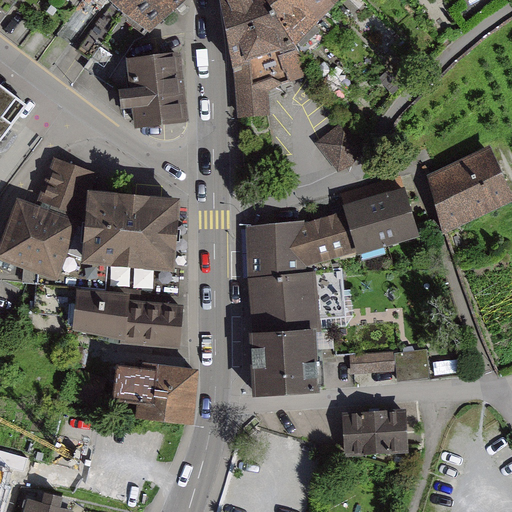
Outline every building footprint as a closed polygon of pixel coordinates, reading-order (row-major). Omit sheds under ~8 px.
[(114,0),(108,6),(148,39),(186,0),(114,0)] [(251,0),(228,0),(224,2),(228,45),(230,70),(236,70),(239,121),(271,119),(271,87),(285,81),(277,64),(298,54),(267,23),(251,0)] [(347,0),(251,0),(267,23),(298,54),(325,31),(320,27),(347,0)] [(181,56),(126,61),(131,129),(187,124),(181,56)] [(0,153),(33,107),(0,84),(0,153)] [(346,119),(315,143),(339,173),(369,148),(346,119)] [(511,203),(511,193),(491,147),(425,177),(450,231),(511,203)] [(39,209),(22,203),(0,264),(0,265),(59,287),(84,215),(92,194),(100,173),(58,158),(39,209)] [(138,196),(164,197),(165,185),(139,184),(138,196)] [(406,193),(314,223),(314,273),(419,238),(406,193)] [(181,203),(92,194),(84,215),(85,265),(174,273),(181,203)] [(257,226),(261,334),(314,331),(314,273),(314,223),(257,226)] [(131,296),(81,287),(76,333),(126,341),(125,351),(178,357),(180,315),(130,309),(131,296)] [(251,334),(254,389),(325,386),(322,331),(314,331),(261,334),(251,334)] [(352,356),(353,375),(397,372),(395,354),(352,356)] [(195,373),(111,363),(106,400),(135,404),(133,420),(189,427),(195,373)] [(106,382),(77,374),(69,403),(98,411),(106,382)] [(408,415),(349,417),(350,461),(409,459),(408,415)] [(304,486),(307,454),(271,450),(267,481),(304,486)] [(83,511),(84,511),(37,498),(32,511),(83,511)]
